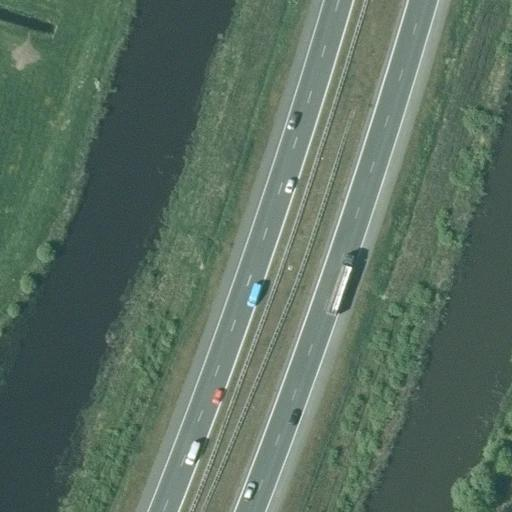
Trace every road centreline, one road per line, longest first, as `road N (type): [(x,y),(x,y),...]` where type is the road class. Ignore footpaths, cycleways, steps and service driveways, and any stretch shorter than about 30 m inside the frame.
road 1 (motorway): [(336,0),(161,511)]
road 2 (motorway): [(249,511),(419,0)]
